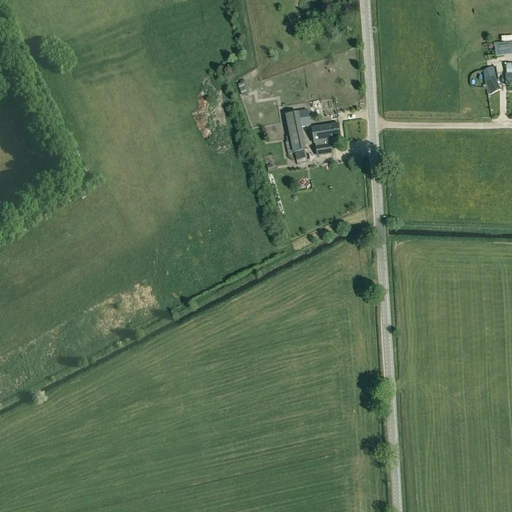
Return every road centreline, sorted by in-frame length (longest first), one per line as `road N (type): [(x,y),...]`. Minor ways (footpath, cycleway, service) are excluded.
road 1 (tertiary): [(397,511),(373,124)]
road 2 (unclassified): [(373,124),(511,124)]
road 3 (tertiary): [(373,124),(363,0)]
